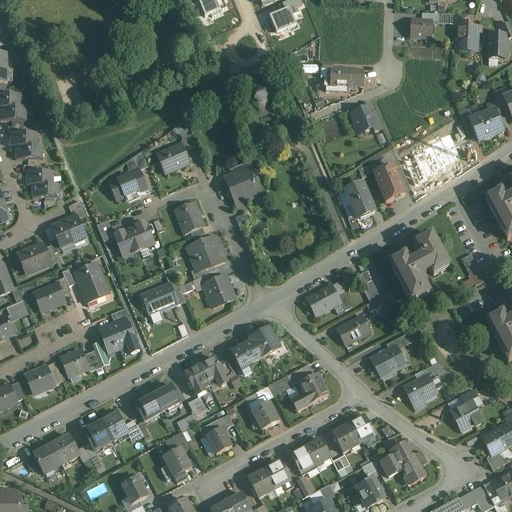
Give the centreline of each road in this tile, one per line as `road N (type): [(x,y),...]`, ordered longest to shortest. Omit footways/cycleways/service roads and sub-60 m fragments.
road 1 (residential): [(268,302),(0,446)]
road 2 (residential): [(454,191),(268,302)]
road 3 (residential): [(203,483),(365,395)]
road 4 (residential): [(365,395),(450,457),(452,479),(419,503)]
road 5 (residential): [(211,179),(268,302)]
road 6 (residential): [(268,302),(365,395)]
road 7 (residential): [(0,145),(34,224),(0,243)]
